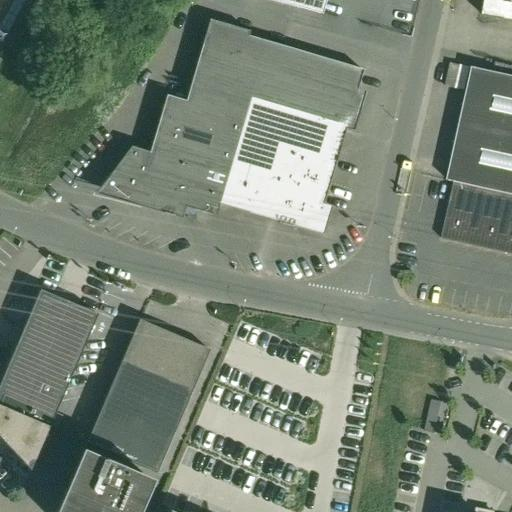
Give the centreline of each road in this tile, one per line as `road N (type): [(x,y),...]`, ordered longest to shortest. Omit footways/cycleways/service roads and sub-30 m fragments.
road 1 (unclassified): [(363,312),(118,263),(0,210)]
road 2 (unclassified): [(433,0),(363,312)]
road 3 (unclassified): [(511,342),(363,312)]
road 4 (unknown): [(352,45),(209,0)]
road 5 (unknown): [(363,312),(327,457)]
